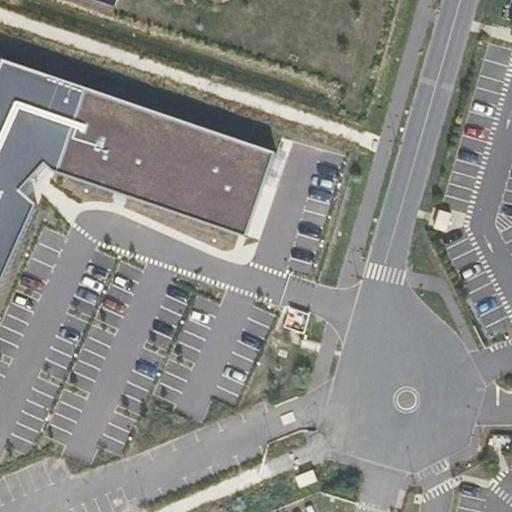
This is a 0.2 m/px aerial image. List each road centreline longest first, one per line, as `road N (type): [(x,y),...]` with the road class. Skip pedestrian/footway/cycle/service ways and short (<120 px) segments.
road 1 (unclassified): [(462,0),(382,273),(401,361)]
road 2 (track): [(364,415),(328,451),(185,511)]
road 3 (unclassified): [(401,361),(365,385),(364,415),(377,432),(398,440),(423,434),(441,407),(437,385)]
